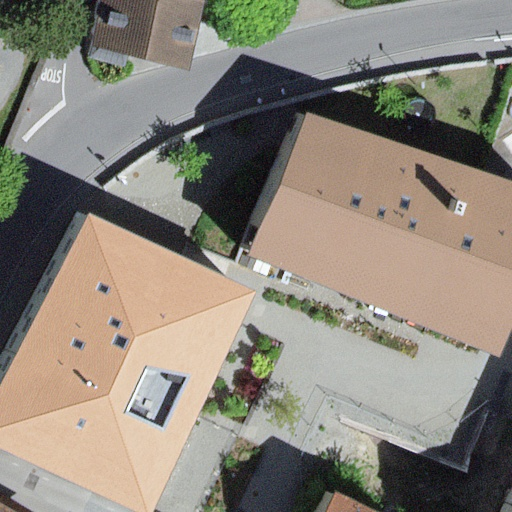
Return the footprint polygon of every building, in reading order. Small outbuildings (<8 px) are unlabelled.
[(100,0),(91,52),(187,75),(204,0),(100,0)] [(511,303),(511,187),(299,114),(248,261),(497,347),(511,303)] [(249,288),(77,210),(0,380),(0,439),(150,507),(249,288)] [(352,511),(324,500),(318,511),(352,511)] [(21,511),(0,501),(0,511),(21,511)]
